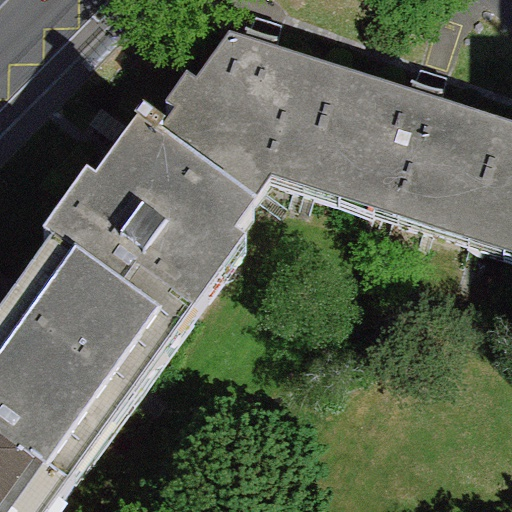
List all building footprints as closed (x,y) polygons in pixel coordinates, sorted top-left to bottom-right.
[(163,146),(251,217),(272,191),(275,178),(310,190),(342,86),(232,51),(163,146)] [(342,86),(310,190),(474,242),(506,138),(342,86)] [(12,323),(125,404),(240,247),(256,222),(251,217),(163,146),(147,137),(12,323)] [(511,139),(506,138),(474,242),(511,253),(511,139)] [(0,340),(0,511),(46,511),(125,404),(12,323),(0,340)]
